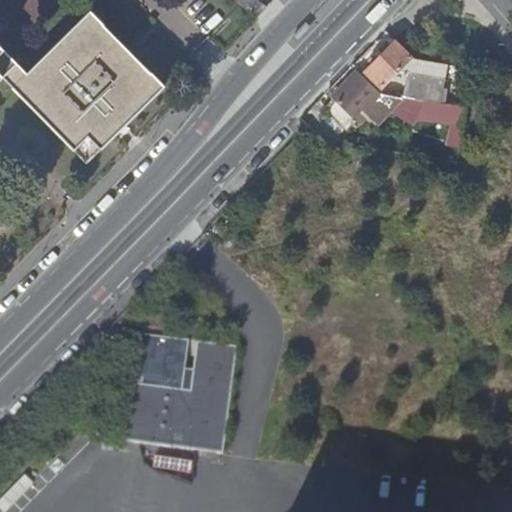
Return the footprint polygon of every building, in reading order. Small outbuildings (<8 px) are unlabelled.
[(172,95),(100,21),(37,82),(0,44),(0,100),(13,87),(93,172),(172,95)] [(306,22),(293,36),(298,40),(310,27),(306,22)] [(408,57),(393,42),(362,74),(378,89),(408,57)] [(379,94),(357,73),(325,107),(344,126),(352,119),(354,120),(373,101),(380,108),(400,111),(401,105),(396,103),(397,97),(379,94)] [(238,346),(134,333),(120,440),(224,453),(238,346)]
